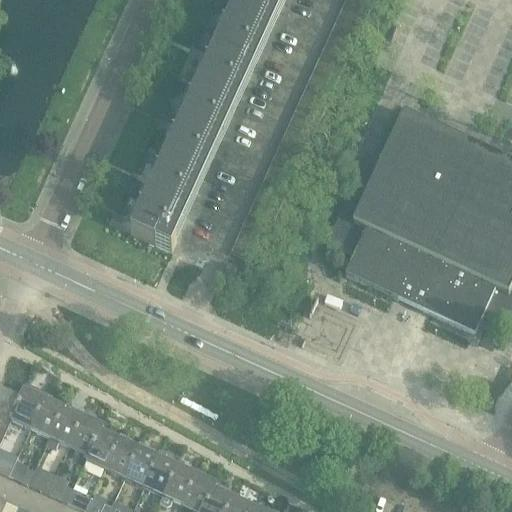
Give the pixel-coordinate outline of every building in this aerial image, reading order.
[(170,241),(280,0),(238,0),(130,238),(170,256),(175,243),(170,241)] [(374,1),(372,0),(346,0),(346,1),(369,12),(374,1)] [(369,12),(346,1),(341,12),(365,22),(369,12)] [(360,33),(365,22),(341,12),(336,22),(360,33)] [(360,33),(336,22),(331,33),(355,44),(360,33)] [(350,55),(355,44),(331,33),(326,44),(350,55)] [(350,55),(326,44),(321,55),(345,65),(350,55)] [(345,65),(321,55),(316,65),(340,76),(345,65)] [(335,87),(340,76),(316,65),(312,76),(335,87)] [(335,87),(312,76),(307,87),(330,97),(335,87)] [(330,97),(307,87),(302,97),(325,108),(330,97)] [(325,108),(302,97),(297,108),(320,119),(325,108)] [(316,130),(320,119),(297,108),(292,119),(316,130)] [(311,140),(316,130),(292,119),(287,130),(311,140)] [(511,326),(511,163),(401,119),(357,228),(366,232),(346,281),(478,334),(486,316),(511,326)] [(311,140),(287,130),(282,140),(306,151),(311,140)] [(306,151),(282,140),(277,151),(301,162),(306,151)] [(301,162),(277,151),(272,162),(296,172),(301,162)] [(291,183),(296,172),(272,162),(267,172),(291,183)] [(291,183),(267,172),(263,183),(286,194),(291,183)] [(281,205),(286,194),(263,183),(258,194),(281,205)] [(281,205),(258,194),(253,205),(276,215),(281,205)] [(276,215),(253,205),(248,215),(271,226),(276,215)] [(267,237),(271,226),(248,215),(243,226),(267,237)] [(124,235),(128,226),(118,221),(114,230),(124,235)] [(267,237),(243,226),(238,237),(262,247),(267,237)] [(262,247),(238,237),(233,247),(257,258),(262,247)] [(257,258),(233,247),(228,258),(252,269),(257,258)] [(230,283),(236,273),(225,267),(223,266),(218,277),(230,283)] [(30,432),(43,403),(42,402),(45,396),(25,387),(21,395),(22,395),(21,397),(10,423),(30,432)] [(49,441),(62,411),(61,410),(49,404),(51,399),(45,396),(42,402),(43,403),(30,432),(49,441)] [(68,450),(81,420),(80,419),(68,414),(71,408),(64,405),(61,410),(62,411),(49,441),(50,441),(46,450),(54,454),(58,446),(68,450)] [(85,464),(102,428),(99,427),(99,428),(87,422),(89,416),(83,414),(80,419),(81,420),(68,450),(86,458),(83,464),(85,464)] [(105,473),(118,443),(116,443),(104,437),(107,430),(102,428),(85,464),(105,473)] [(124,482),(137,452),(135,451),(123,445),(126,440),(119,437),(116,443),(118,443),(105,473),(124,482)] [(157,461),(153,459),(141,454),(144,448),(138,445),(135,451),(137,452),(124,482),(143,491),(157,461)] [(0,476),(9,480),(15,466),(17,462),(18,460),(0,452),(0,476)] [(162,500),(176,470),(174,469),(161,463),(164,457),(156,454),(153,459),(157,461),(143,491),(162,500)] [(28,489),(34,475),(27,472),(28,470),(23,468),(25,466),(17,462),(15,466),(9,480),(28,489)] [(195,478),(193,478),(180,472),(183,466),(176,463),(174,469),(176,470),(162,500),(163,500),(159,508),(166,511),(170,509),(172,504),(181,508),(195,478)] [(48,498),(54,483),(56,479),(36,470),(34,475),(28,489),(48,498)] [(203,511),(215,487),(213,486),(213,487),(200,481),(203,475),(196,471),(193,478),(195,478),(181,508),(189,511),(203,511)] [(67,507),(73,492),(54,483),(48,498),(67,507)] [(227,511),(232,502),(230,501),(218,495),(220,489),(215,487),(203,511),(227,511)] [(78,511),(87,511),(92,502),(85,498),(85,497),(73,492),(67,507),(78,511)] [(250,511),(251,510),(248,509),(237,504),(240,498),(233,495),(230,501),(232,502),(227,511),(250,511)] [(110,511),(111,509),(105,506),(107,502),(95,496),(92,502),(87,511),(110,511)] [(0,511),(17,511),(18,511),(0,502),(0,511)]
